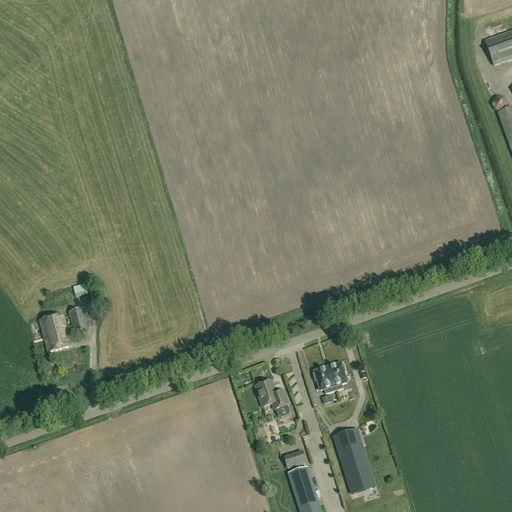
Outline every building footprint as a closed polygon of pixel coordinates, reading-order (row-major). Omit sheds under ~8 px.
[(493,66),(511,60),(511,32),(485,42),(493,66)] [(511,151),(511,109),(498,114),(511,151)] [(76,286),(78,296),(89,294),(87,284),(76,286)] [(73,330),(67,332),(69,338),(75,337),(75,338),(89,334),(83,311),(69,315),(73,330)] [(69,338),(67,332),(63,316),(40,322),(48,355),(72,349),(69,338)] [(316,376),(314,376),(316,383),(318,383),(321,393),(325,392),(326,396),(343,391),(342,386),(348,385),(345,374),(347,374),(344,367),(343,368),(342,366),(315,374),(316,376)] [(296,403),(304,401),(299,372),(291,374),(296,403)] [(358,384),(367,421),(379,418),(370,381),(358,384)] [(277,395),(272,383),(256,388),(264,410),(273,406),(276,412),(289,407),(284,393),(277,395)] [(330,407),(331,421),(357,418),(355,404),(330,407)] [(334,436),(348,483),(360,479),(364,490),(375,486),(357,429),(334,436)] [(302,467),(299,458),(293,460),(296,469),(302,467)] [(321,511),(308,469),(288,475),(299,511),(321,511)]
